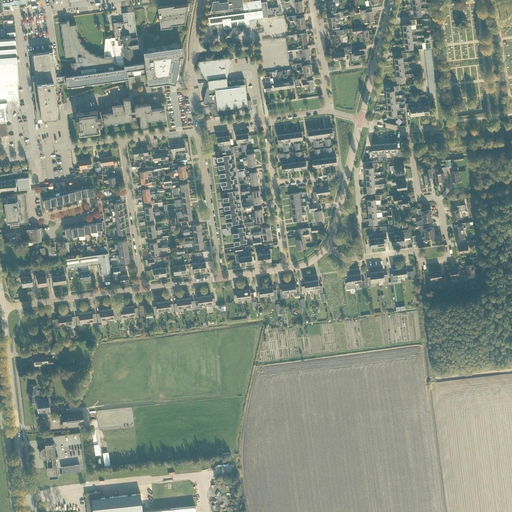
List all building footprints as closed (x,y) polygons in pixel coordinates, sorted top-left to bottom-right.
[(208,19),(208,21),(209,21),(209,24),(216,24),(216,23),(224,22),(225,29),(223,29),(224,39),(234,38),(233,28),(232,28),(231,21),(237,20),(237,25),(238,35),(248,33),(246,24),(249,23),(248,19),(267,16),(267,14),(279,13),(278,6),(268,8),(267,1),(261,2),(260,0),(255,0),(243,2),(242,0),(227,0),(228,2),(219,3),(219,1),(213,2),(211,10),(211,14),(209,14),(209,17),(208,17),(209,19),(208,19)] [(302,0),(298,1),(298,0),(292,0),(293,3),(295,3),(296,12),(304,11),(302,0)] [(335,3),(339,2),(338,0),(325,0),(327,10),(336,9),(335,3)] [(421,9),(421,8),(421,4),(425,3),(425,1),(420,2),(420,3),(412,4),(413,10),(421,9)] [(184,14),(185,14),(187,3),(167,6),(167,4),(162,5),(162,7),(158,7),(158,5),(157,5),(160,26),(171,25),(171,24),(171,25),(170,23),(184,21),(184,20),(183,21),(184,14)] [(421,10),(425,10),(425,12),(428,11),(428,8),(429,8),(429,6),(425,6),(425,7),(421,8),(421,9),(413,10),(414,16),(422,15),(421,10)] [(367,22),(374,22),(372,11),(368,12),(367,9),(361,10),(362,18),(364,18),(364,19),(363,20),(364,22),(365,23),(367,22)] [(75,58),(75,62),(70,62),(71,66),(72,71),(71,71),(71,75),(65,75),(66,83),(67,86),(127,78),(128,85),(129,87),(129,92),(132,91),(131,85),(132,76),(146,74),(147,84),(167,81),(176,83),(178,75),(179,66),(180,63),(181,59),(179,59),(180,55),(183,55),(182,45),(143,50),(144,62),(140,62),(137,38),(133,11),(122,13),(124,25),(120,25),(117,25),(116,22),(112,23),(115,40),(107,42),(108,55),(103,55),(101,56),(97,55),(94,54),(91,52),(88,51),(85,48),(84,46),(81,43),(80,41),(78,37),(77,34),(76,30),(76,28),(75,24),(69,25),(69,20),(66,21),(66,22),(60,23),(65,56),(71,55),(72,55),(72,56),(73,56),(74,56),(74,57),(75,57),(75,58)] [(343,17),(343,16),(342,12),(333,13),(333,17),(328,17),(330,28),(336,27),(335,22),(337,22),(339,20),(339,17),(343,17)] [(298,28),(305,27),(304,17),(300,17),(300,15),(287,16),(287,20),(294,19),(294,21),(297,21),(298,28)] [(412,30),(411,29),(411,25),(415,24),(415,19),(409,20),(409,24),(403,24),(403,31),(412,30)] [(15,35),(14,27),(6,28),(7,36),(15,35)] [(360,41),(369,40),(368,30),(363,30),(362,30),(362,27),(353,28),(350,28),(351,33),(353,33),(359,33),(360,41)] [(412,36),(412,35),(412,31),(416,31),(416,28),(411,29),(412,30),(403,31),(404,37),(412,36)] [(332,45),(338,44),(340,44),(341,42),(340,35),(343,34),(343,30),(340,30),(335,31),(334,31),(335,34),(331,35),(332,45)] [(300,44),(308,43),(306,32),(297,34),(298,40),(300,40),(300,44)] [(413,42),(413,41),(412,37),(417,37),(417,34),(412,35),(412,36),(404,37),(405,43),(413,42)] [(5,121),(7,120),(6,118),(5,115),(5,111),(5,108),(7,101),(18,101),(17,84),(18,84),(17,66),(16,54),(17,54),(15,46),(16,46),(15,37),(0,37),(0,122),(5,121)] [(413,43),(417,43),(417,41),(413,41),(413,42),(405,43),(405,49),(414,48),(413,43)] [(358,57),(365,56),(364,50),(366,50),(366,45),(359,46),(360,50),(354,51),(354,54),(353,54),(352,54),(353,57),(353,59),(353,60),(355,59),(358,58),(358,59),(359,59),(358,57)] [(310,58),(308,48),(303,49),(303,46),(299,47),(293,48),(288,48),(288,51),(293,51),(299,50),(300,59),(301,60),(310,58)] [(345,54),(348,53),(347,47),(341,48),(342,51),(333,52),(334,60),(340,59),(340,60),(345,59),(345,54)] [(66,83),(65,75),(57,76),(56,76),(56,77),(52,51),(32,54),(36,83),(33,83),(37,118),(58,116),(54,84),(57,84),(58,84),(66,83)] [(403,63),(403,62),(403,58),(407,57),(406,52),(401,53),(401,57),(394,57),(395,64),(403,63)] [(227,78),(232,59),(231,59),(230,58),(230,57),(229,57),(199,61),(199,62),(198,63),(198,64),(207,80),(208,80),(209,87),(207,87),(203,102),(205,104),(208,103),(214,117),(214,116),(235,113),(235,109),(234,102),(247,100),(245,83),(244,79),(238,80),(238,84),(234,85),(234,81),(234,80),(227,81),(227,78)] [(404,69),(404,68),(403,64),(408,64),(408,61),(403,62),(403,63),(395,64),(396,70),(404,69)] [(305,75),(312,74),(311,64),(304,65),(304,62),(296,64),(296,70),(302,69),(302,66),(304,66),(305,75)] [(405,75),(405,74),(404,70),(409,70),(408,68),(404,68),(404,69),(396,70),(397,76),(405,75)] [(405,76),(409,76),(409,74),(405,74),(405,75),(397,76),(397,82),(406,81),(405,76)] [(271,81),(271,84),(272,90),(279,89),(279,83),(278,83),(274,83),(273,78),(270,78),(271,81)] [(308,91),(314,90),(313,80),(309,80),(308,78),(300,79),(300,82),(302,82),(303,86),(307,86),(308,91)] [(395,96),(395,95),(394,91),(399,91),(398,86),(392,86),(393,90),(386,91),(387,97),(395,96)] [(76,113),(77,122),(79,134),(86,133),(86,132),(86,131),(89,130),(89,132),(89,130),(92,130),(92,132),(99,131),(99,125),(101,124),(100,121),(103,121),(103,124),(132,120),(132,115),(133,114),(133,117),(136,117),(135,114),(138,114),(140,125),(140,124),(142,124),(143,125),(147,124),(146,120),(165,118),(164,110),(160,110),(160,108),(164,108),(150,109),(149,103),(134,105),(132,91),(129,92),(128,98),(123,98),(123,104),(111,105),(112,107),(105,110),(105,111),(97,112),(97,110),(86,111),(76,113)] [(396,102),(395,101),(395,98),(399,97),(399,95),(395,95),(395,96),(387,97),(387,103),(396,102)] [(252,109),(251,105),(251,100),(247,100),(234,102),(235,109),(244,108),(245,110),(252,109)] [(396,108),(396,104),(400,103),(400,102),(400,101),(395,101),(396,102),(387,103),(388,109),(396,108)] [(429,107),(432,107),(431,101),(428,101),(429,105),(424,106),(423,101),(421,102),(422,106),(423,114),(430,113),(429,107)] [(422,106),(418,106),(417,102),(415,102),(415,107),(416,107),(417,115),(423,114),(422,106)] [(416,107),(415,107),(412,107),(411,103),(406,103),(406,109),(410,109),(411,115),(417,115),(416,107)] [(395,118),(401,117),(401,114),(397,115),(396,110),(401,109),(400,107),(396,108),(388,109),(389,116),(395,115),(395,118)] [(315,137),(314,130),(308,130),(309,138),(312,137),(313,141),(313,144),(314,147),(316,147),(316,141),(316,137),(315,137)] [(285,141),(284,134),(278,135),(279,142),(282,142),(283,145),(283,148),(284,151),(286,151),(285,141)] [(185,152),(185,149),(184,143),(177,144),(178,150),(178,153),(185,152)] [(392,156),(392,151),(391,151),(391,143),(384,144),(385,152),(386,152),(390,151),(390,156),(392,156)] [(396,155),(402,155),(401,149),(397,149),(397,143),(391,143),(391,151),(392,151),(396,151),(396,155)] [(380,156),(380,152),(379,152),(378,144),(372,144),(372,151),(369,151),(370,157),(373,157),(373,153),(377,152),(378,157),(380,156)] [(386,156),(386,152),(385,152),(384,144),(378,144),(379,152),(380,152),(384,152),(384,156),(386,156)] [(149,154),(148,154),(147,148),(140,149),(141,155),(144,155),(144,158),(149,158),(149,154)] [(141,155),(140,149),(133,150),(134,159),(140,158),(141,155)] [(254,153),(252,153),(252,149),(247,150),(245,151),(245,154),(247,154),(248,159),(247,159),(247,157),(243,158),(243,160),(255,159),(254,153)] [(159,153),(160,160),(163,159),(163,163),(168,163),(167,158),(167,156),(169,156),(169,153),(166,153),(166,152),(159,153)] [(307,168),(306,163),(306,161),(302,161),(302,157),(301,155),(301,152),(298,152),(299,158),(300,161),(301,169),(307,168)] [(287,159),(287,154),(279,155),(279,157),(284,157),(285,163),(282,164),(283,171),(289,170),(288,163),(287,159)] [(219,164),(229,163),(228,159),(230,159),(230,155),(219,156),(220,159),(218,159),(219,164)] [(114,169),(113,169),(110,169),(110,165),(108,165),(108,164),(113,163),(112,156),(106,157),(108,169),(108,173),(114,172),(114,169)] [(374,173),(374,172),(374,168),(378,168),(378,162),(372,163),(372,167),(365,167),(366,173),(374,173)] [(220,173),(230,171),(230,167),(231,167),(231,163),(229,163),(219,164),(220,173)] [(157,170),(159,170),(159,175),(162,174),(162,170),(161,170),(160,165),(153,166),(154,171),(157,170)] [(396,175),(405,174),(404,167),(396,168),(396,165),(390,166),(390,171),(395,170),(396,175)] [(0,175),(22,172),(21,166),(11,168),(0,170),(0,175)] [(439,170),(439,172),(435,173),(436,182),(445,181),(444,175),(447,175),(446,167),(441,167),(442,169),(439,170)] [(430,178),(433,177),(432,169),(428,170),(429,173),(422,174),(423,184),(430,183),(430,178)] [(221,181),(231,179),(231,175),(232,175),(232,171),(230,171),(220,173),(221,181)] [(452,182),(460,181),(458,171),(451,172),(452,182)] [(374,179),(374,178),(374,174),(378,174),(378,172),(374,172),(374,173),(366,173),(366,180),(374,179)] [(147,179),(152,178),(152,176),(140,177),(141,183),(144,183),(144,186),(151,185),(151,182),(148,182),(147,179)] [(0,191),(30,188),(29,185),(29,180),(29,177),(0,180),(0,191)] [(375,185),(375,184),(374,180),(379,180),(379,178),(374,178),(374,179),(366,180),(367,186),(375,185)] [(231,179),(221,181),(222,189),(232,188),(232,184),(234,183),(233,179),(231,179)] [(180,190),(188,189),(187,183),(180,184),(180,187),(173,188),(173,191),(178,190),(180,190)] [(375,187),(379,186),(379,187),(387,187),(386,183),(379,184),(375,184),(375,185),(367,186),(367,192),(375,192),(375,187)] [(317,196),(330,194),(329,187),(316,188),(316,192),(313,192),(314,199),(312,199),(313,203),(318,202),(317,196)] [(224,201),(234,200),(236,199),(235,195),(233,195),(233,191),(223,193),(224,201)] [(302,194),(302,193),(302,191),(299,192),(289,194),(290,201),(300,199),(299,194),(302,194)] [(6,209),(25,207),(24,193),(6,195),(7,202),(5,202),(5,203),(5,208),(6,208),(6,209)] [(150,197),(155,196),(160,196),(159,193),(155,193),(143,195),(143,201),(147,201),(148,203),(154,203),(153,200),(150,200),(150,197)] [(376,205),(376,204),(376,200),(380,200),(380,194),(374,195),(374,199),(368,199),(368,205),(376,205)] [(399,206),(409,205),(408,197),(403,198),(402,195),(393,196),(394,202),(395,202),(396,207),(399,206)] [(301,206),(301,205),(300,201),(303,200),(303,198),(300,199),(290,201),(291,208),(301,206)] [(224,201),(225,209),(235,208),(237,208),(236,203),(235,204),(234,200),(224,201)] [(323,223),(322,210),(318,211),(317,204),(309,205),(310,210),(311,210),(311,212),(313,211),(315,224),(323,223)] [(459,210),(465,209),(464,204),(456,205),(457,208),(451,209),(453,220),(460,219),(459,210)] [(302,213),(302,212),(301,208),(304,207),(304,205),(301,205),(301,206),(291,208),(292,214),(302,213)] [(422,216),(432,215),(431,209),(426,210),(425,207),(417,209),(418,214),(422,213),(422,216)] [(225,209),(226,217),(236,216),(238,216),(237,211),(236,212),(235,208),(225,209)] [(10,225),(27,223),(25,209),(6,212),(6,213),(6,217),(7,217),(7,219),(9,218),(10,225)] [(377,217),(377,216),(377,212),(381,212),(381,210),(377,210),(377,211),(369,212),(369,218),(377,217)] [(302,215),(305,214),(305,212),(302,212),(302,213),(292,214),(293,221),(303,220),(302,215)] [(414,226),(417,226),(419,226),(419,225),(428,224),(427,221),(432,220),(432,215),(422,216),(423,219),(416,221),(416,222),(413,222),(414,226)] [(237,220),(236,216),(226,217),(227,223),(228,222),(229,225),(239,224),(239,220),(237,220)] [(377,219),(382,218),(381,216),(377,216),(377,217),(369,218),(369,224),(378,223),(377,219)] [(462,226),(464,226),(464,223),(458,223),(458,226),(454,227),(456,238),(464,236),(462,226)] [(425,234),(434,232),(433,227),(428,228),(428,225),(420,226),(420,231),(424,231),(425,234)] [(263,233),(271,232),(270,226),(262,227),(263,231),(253,232),(254,235),(260,234),(263,233)] [(43,240),(42,227),(26,229),(28,242),(29,242),(30,245),(35,244),(35,241),(43,240)] [(234,237),(244,235),(246,235),(245,231),(243,231),(243,227),(233,228),(234,237)] [(309,235),(309,231),(308,228),(298,229),(299,233),(300,239),(296,240),(297,244),(296,244),(297,247),(298,249),(306,248),(304,236),(309,235)] [(405,242),(405,238),(410,237),(409,229),(401,231),(401,235),(398,235),(399,243),(405,242)] [(399,243),(398,235),(394,236),(393,231),(388,232),(389,240),(392,240),(392,244),(399,243)] [(14,242),(16,242),(16,237),(15,233),(5,234),(6,238),(4,238),(5,243),(14,242)] [(384,241),(387,241),(386,233),(380,233),(381,237),(377,238),(378,246),(385,245),(384,241)] [(378,246),(377,238),(373,238),(373,234),(367,235),(368,243),(371,243),(372,247),(378,246)] [(185,244),(202,241),(201,235),(194,236),(194,240),(190,241),(190,240),(184,241),(185,244)] [(236,242),(236,245),(247,243),(246,239),(245,239),(244,235),(234,237),(235,242),(236,242)] [(473,246),(473,244),(472,240),(465,241),(466,245),(459,246),(460,253),(468,251),(468,247),(473,246)] [(55,246),(48,247),(49,257),(56,256),(55,246)] [(158,250),(168,249),(167,247),(161,247),(160,248),(150,249),(151,255),(158,254),(158,250)] [(246,256),(247,264),(253,263),(252,255),(253,255),(255,255),(254,251),(252,251),(250,251),(250,255),(247,256),(246,256)] [(81,256),(66,258),(67,263),(68,267),(75,266),(75,270),(81,270),(80,265),(88,264),(92,264),(98,263),(99,274),(105,273),(108,273),(110,272),(108,252),(105,253),(81,256)] [(246,256),(247,256),(246,252),(244,252),(244,256),(240,257),(240,253),(235,254),(236,262),(240,261),(240,265),(247,264),(246,256)] [(158,259),(157,257),(153,257),(153,258),(148,259),(148,265),(154,264),(154,262),(155,262),(155,264),(158,264),(158,259)] [(474,264),(465,265),(466,272),(463,272),(464,280),(468,279),(467,275),(475,274),(474,264)] [(48,276),(48,270),(47,266),(41,266),(42,271),(43,276),(37,277),(38,286),(46,285),(45,276),(48,276)] [(120,275),(119,271),(119,267),(113,267),(114,274),(116,274),(116,278),(120,278),(120,282),(128,280),(127,274),(120,275)] [(413,270),(410,271),(407,271),(406,267),(400,268),(401,276),(405,276),(405,280),(415,278),(413,270)] [(31,274),(34,274),(33,268),(30,269),(30,271),(28,271),(28,276),(21,277),(22,286),(32,284),(31,274)] [(397,277),(401,276),(400,268),(393,269),(394,273),(390,274),(391,282),(398,281),(397,277)] [(463,282),(463,278),(462,274),(459,275),(458,268),(450,269),(451,276),(457,275),(458,282),(463,282)] [(59,283),(66,282),(65,274),(61,275),(60,269),(58,270),(59,283)] [(80,279),(90,278),(89,269),(79,271),(80,279)] [(374,281),(378,280),(377,271),(370,272),(371,276),(368,277),(369,286),(374,285),(374,281)] [(383,284),(389,283),(387,274),(384,274),(384,271),(377,271),(378,280),(383,280),(383,284)] [(443,284),(447,283),(446,276),(442,277),(441,271),(430,272),(431,280),(439,278),(440,282),(442,282),(443,284)] [(360,287),(365,286),(365,280),(362,280),(361,274),(354,275),(355,283),(359,282),(360,287)] [(351,283),(355,283),(354,275),(348,276),(348,282),(345,282),(346,289),(352,288),(351,283)] [(317,293),(323,292),(322,286),(319,286),(318,280),(312,281),(313,289),(317,288),(317,293)] [(313,293),(313,289),(312,281),(305,282),(305,286),(302,286),(303,292),(306,291),(306,290),(310,289),(311,294),(313,293)] [(294,296),(300,295),(299,286),(296,287),(295,283),(289,284),(290,291),(294,291),(294,296)] [(282,285),(283,288),(280,289),(281,298),(287,297),(286,292),(290,291),(289,284),(282,285)] [(273,286),(266,287),(267,295),(271,294),(272,299),(278,298),(276,289),(273,290),(273,286)] [(264,295),(267,295),(266,287),(260,288),(260,292),(257,292),(258,301),(264,300),(264,295)] [(248,301),(255,300),(254,292),(250,292),(250,289),(243,290),(245,298),(248,298),(248,301)] [(241,299),(245,298),(243,290),(237,291),(237,294),(234,295),(235,302),(242,302),(241,299)] [(215,306),(214,298),(211,298),(211,295),(204,296),(205,304),(209,303),(209,306),(212,306),(215,306)] [(201,304),(205,304),(204,296),(197,296),(198,300),(194,300),(196,308),(202,307),(201,304)] [(180,307),(184,306),(183,298),(176,299),(177,303),(174,303),(175,311),(181,310),(180,307)] [(188,309),(195,308),(193,301),(190,301),(190,298),(183,298),(184,306),(188,306),(188,309)] [(167,312),(174,311),(173,303),(169,304),(169,300),(162,301),(163,309),(167,309),(167,312)] [(160,310),(163,309),(162,301),(156,302),(156,306),(153,306),(154,314),(160,313),(160,310)] [(134,317),(138,316),(137,308),(133,308),(133,305),(127,306),(128,316),(134,315),(134,317)] [(122,316),(128,316),(127,306),(120,307),(121,310),(117,310),(118,319),(122,318),(122,316)] [(114,320),(117,319),(116,310),(113,311),(112,308),(106,309),(107,318),(113,317),(114,320)] [(101,319),(107,318),(106,309),(99,310),(100,313),(96,313),(98,322),(101,321),(101,319)] [(93,322),(97,322),(95,313),(92,314),(91,311),(85,312),(86,321),(93,320),(93,322)] [(80,322),(86,321),(85,312),(79,313),(79,315),(76,316),(77,325),(81,324),(80,322)] [(72,325),(76,325),(75,316),(71,317),(71,314),(64,315),(66,324),(72,323),(72,325)] [(60,325),(66,324),(64,315),(58,316),(58,318),(52,319),(53,329),(60,328),(60,325)] [(34,366),(52,363),(52,358),(47,358),(47,354),(33,355),(34,366)] [(39,390),(36,389),(36,385),(30,384),(28,393),(31,393),(30,402),(34,403),(34,402),(37,403),(38,413),(50,411),(48,397),(39,399),(35,398),(35,394),(38,394),(39,390)] [(83,423),(82,411),(62,413),(63,425),(83,423)] [(57,456),(55,456),(54,443),(44,444),(44,449),(43,449),(42,450),(42,451),(41,451),(41,455),(42,454),(43,455),(43,456),(44,456),(45,457),(48,478),(57,477),(56,472),(59,472),(57,456)] [(80,471),(79,464),(61,466),(62,473),(80,471)] [(195,511),(195,506),(142,511),(140,493),(100,497),(100,491),(85,493),(86,511),(195,511)]
